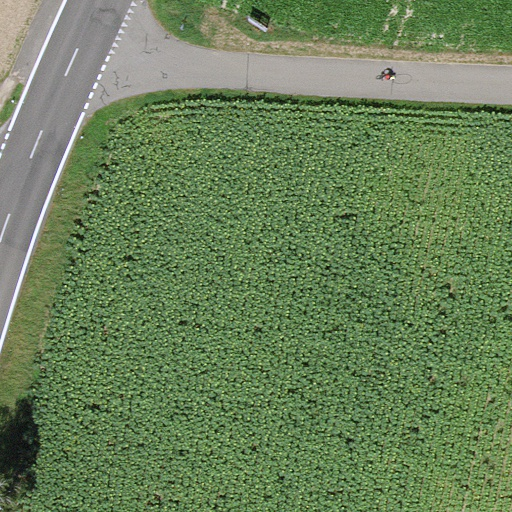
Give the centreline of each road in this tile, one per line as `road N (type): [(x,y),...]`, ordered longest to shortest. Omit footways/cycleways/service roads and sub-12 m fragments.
road 1 (residential): [(511,89),(71,68)]
road 2 (secondary): [(18,191),(71,68)]
